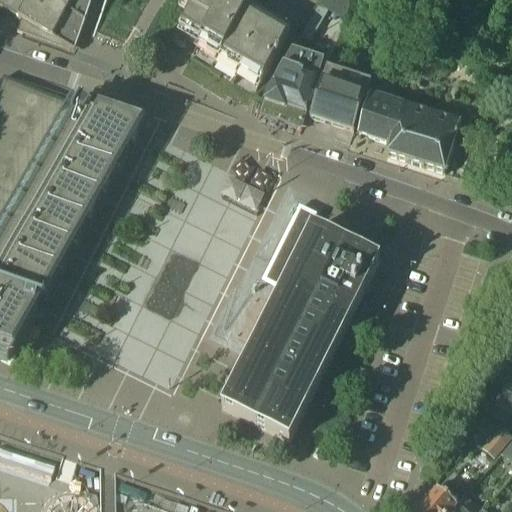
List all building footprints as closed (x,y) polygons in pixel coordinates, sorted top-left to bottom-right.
[(0,0),(0,10),(22,24),(20,28),(68,46),(74,32),(93,40),(95,34),(106,5),(107,0),(0,0)] [(181,0),(177,7),(189,14),(180,29),(172,44),(183,51),(187,45),(259,88),(263,82),(287,42),(286,41),(289,37),(267,24),(265,29),(245,17),(240,13),(247,0),(181,0)] [(338,0),(326,0),(321,9),(342,22),(351,9),(338,0)] [(292,55),(263,106),(264,106),(260,118),(300,132),(323,64),(292,55)] [(325,71),(309,121),(353,136),(370,85),(325,71)] [(0,362),(9,366),(19,349),(17,348),(35,317),(36,317),(41,309),(42,309),(43,307),(41,306),(138,135),(89,116),(90,114),(81,109),(81,108),(80,107),(77,111),(3,81),(4,81),(2,80),(0,87),(0,362)] [(389,149),(386,160),(444,178),(460,127),(371,98),(357,139),(389,149)] [(247,359),(221,413),(289,447),(380,265),(312,231),(311,233),(309,232),(314,222),(301,215),(267,283),(282,291),(248,360),(247,359)] [(364,373),(356,370),(352,381),(360,384),(364,373)] [(511,388),(509,387),(491,416),(506,426),(510,420),(511,421),(511,388)] [(494,463),(511,442),(499,432),(482,453),(494,463)] [(511,443),(501,458),(511,466),(511,443)] [(453,511),(465,499),(446,483),(437,494),(433,490),(421,504),(425,507),(420,511),(453,511)] [(465,499),(453,511),(477,511),(464,500),(465,499)]
